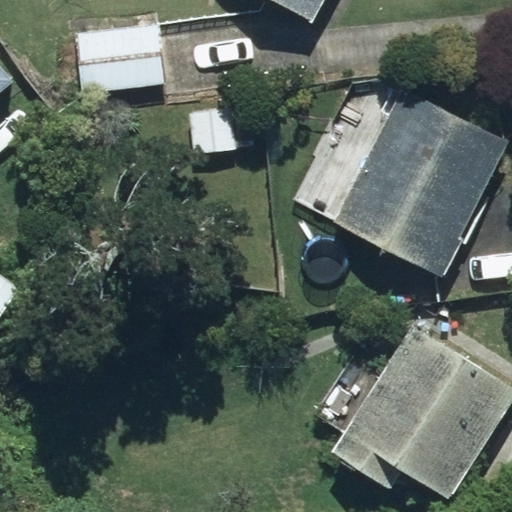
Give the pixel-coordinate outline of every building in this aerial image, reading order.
[(315,0),(241,0),(295,33),(315,0)] [(159,31),(73,37),(77,100),(163,95),(159,31)] [(506,142),(397,90),(327,239),(436,291),(506,142)] [(0,316),(16,290),(0,280),(0,316)] [(434,511),(509,395),(409,332),(323,467),(368,496),(377,482),(424,511),(434,511)]
